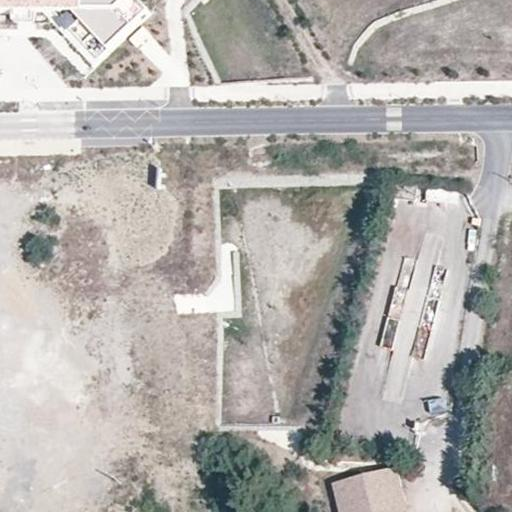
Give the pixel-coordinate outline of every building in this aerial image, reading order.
[(0,0),(0,13),(57,13),(102,62),(153,14),(140,0),(0,0)] [(153,36),(146,28),(133,41),(140,48),(153,36)] [(163,181),(120,183),(122,267),(165,265),(163,181)] [(106,188),(67,189),(68,238),(90,238),(90,241),(106,241),(106,188)] [(31,190),(0,189),(0,242),(32,242),(31,190)] [(67,189),(31,190),(32,242),(68,242),(68,238),(67,189)] [(121,338),(121,402),(160,402),(160,337),(121,338)] [(98,367),(0,378),(0,431),(105,419),(98,367)] [(412,511),(400,466),(334,483),(341,511),(412,511)]
